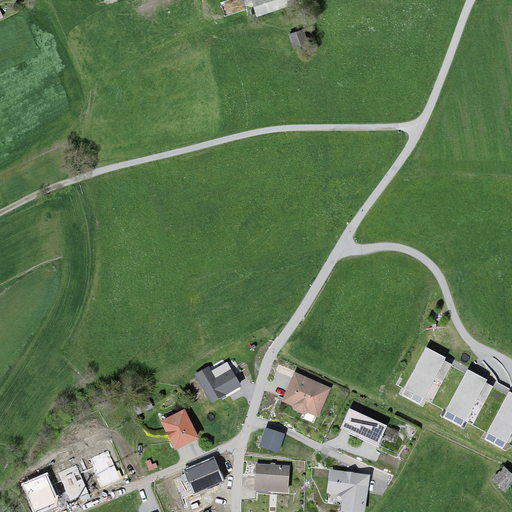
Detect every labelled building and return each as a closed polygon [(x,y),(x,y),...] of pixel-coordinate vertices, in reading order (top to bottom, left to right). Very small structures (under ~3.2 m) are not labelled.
[(252,0),(257,15),(303,0),(252,0)] [(302,31),(290,35),(294,48),(306,44),(302,31)] [(456,363),(428,347),(405,387),(434,403),(456,363)] [(209,366),(194,375),(212,404),(221,398),(222,400),(240,389),(239,387),(241,386),(239,382),(228,363),(227,361),(212,370),(209,366)] [(495,383),(468,369),(448,408),(475,422),(495,383)] [(329,388),(296,374),(284,400),(317,415),(329,388)] [(511,392),(510,392),(488,433),(511,445),(511,392)] [(386,426),(350,409),(342,427),(377,444),(386,426)] [(183,411),(162,422),(176,448),(197,438),(183,411)] [(266,429),(260,447),(278,453),(284,435),(266,429)] [(108,452),(91,459),(102,486),(119,479),(108,452)] [(187,474),(175,479),(182,497),(223,480),(214,459),(186,471),(187,474)] [(77,465),(58,473),(69,501),(88,493),(77,465)] [(288,468),(257,466),(256,488),(286,491),(288,468)] [(511,470),(508,466),(495,478),(506,491),(511,485),(511,470)] [(362,511),(368,477),(331,471),(328,491),(345,493),(342,510),(356,511),(362,511)] [(46,477),(25,486),(35,510),(56,501),(46,477)]
